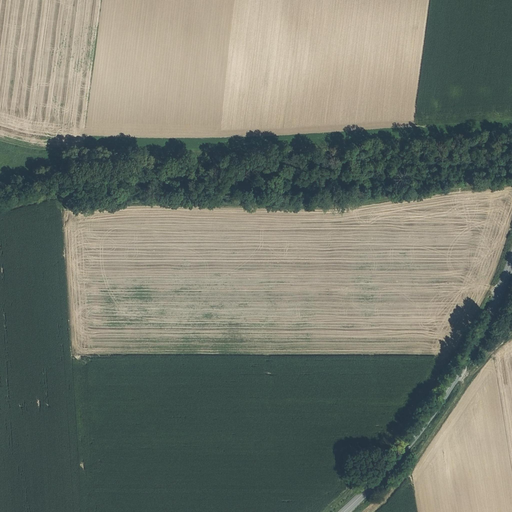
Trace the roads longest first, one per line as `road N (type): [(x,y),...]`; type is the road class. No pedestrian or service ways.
road 1 (track): [(511,185),(316,206),(71,204),(49,189),(0,195)]
road 2 (secondary): [(511,260),(457,374),(423,425),(344,511)]
